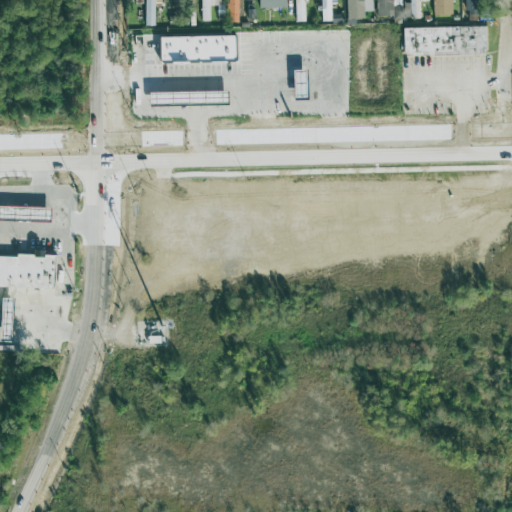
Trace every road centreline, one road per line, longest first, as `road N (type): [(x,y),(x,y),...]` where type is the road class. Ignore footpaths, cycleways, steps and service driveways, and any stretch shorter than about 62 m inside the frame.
road 1 (secondary): [(108,162),(511,151)]
road 2 (secondary): [(511,131),(108,142)]
road 3 (secondary): [(18,511),(77,373),(106,245)]
road 4 (secondary): [(108,142),(105,0)]
